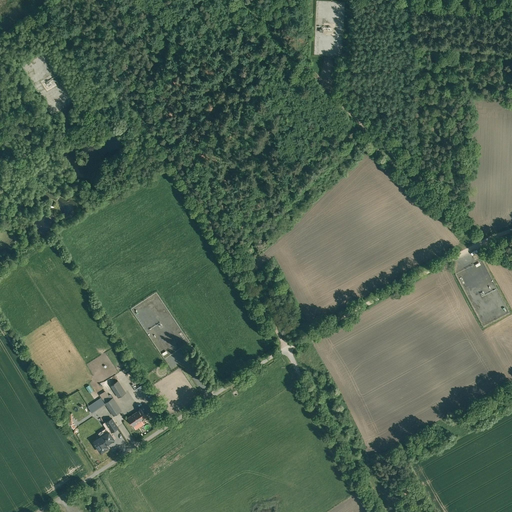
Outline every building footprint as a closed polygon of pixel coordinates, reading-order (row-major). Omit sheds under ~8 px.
[(117,383),(110,387),(118,399),(125,394),(117,383)] [(105,391),(87,402),(92,410),(102,403),(104,404),(113,398),(110,394),(108,395),(105,391)] [(113,398),(104,404),(113,417),(122,411),(113,398)] [(141,409),(127,418),(133,428),(147,419),(141,409)] [(109,431),(92,442),(97,452),(99,451),(101,454),(111,448),(109,445),(115,441),(110,434),(117,430),(111,420),(105,424),(109,431)]
